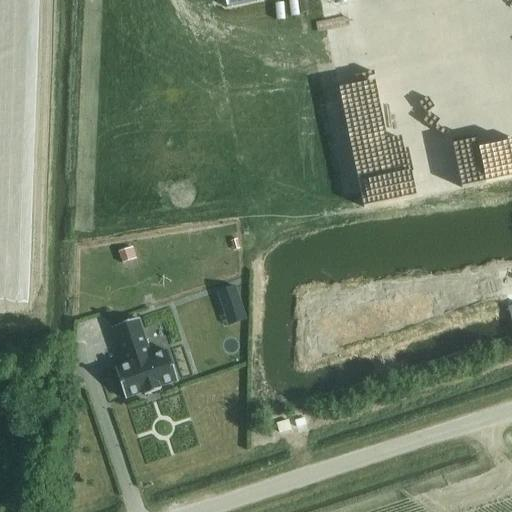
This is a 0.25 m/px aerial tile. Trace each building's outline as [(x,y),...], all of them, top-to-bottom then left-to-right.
[(237,238),(231,240),(234,249),(241,247),(237,238)] [(132,248),(119,252),(122,263),(136,259),(132,248)] [(234,287),(216,293),(227,327),(245,320),(234,287)] [(115,369),(125,400),(144,393),(145,396),(160,391),(159,388),(178,382),(167,351),(151,357),(138,319),(112,328),(125,366),(115,369)] [(390,355),(382,358),(384,367),(393,364),(390,355)] [(287,420),(276,424),(279,433),(290,429),(287,420)]
